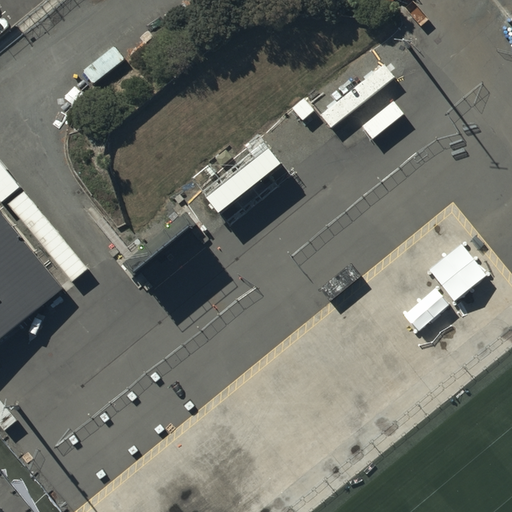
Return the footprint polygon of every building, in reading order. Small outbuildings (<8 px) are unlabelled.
[(0,160),(0,203),(2,206),(23,189),(0,160)] [(257,163),(209,198),(221,215),(269,180),(257,163)] [(27,193),(9,206),(72,284),(90,270),(27,193)] [(0,351),(73,290),(0,204),(0,351)] [(126,263),(135,274),(191,230),(182,218),(126,263)] [(266,511),(471,345),(459,331),(238,511),(266,511)]
